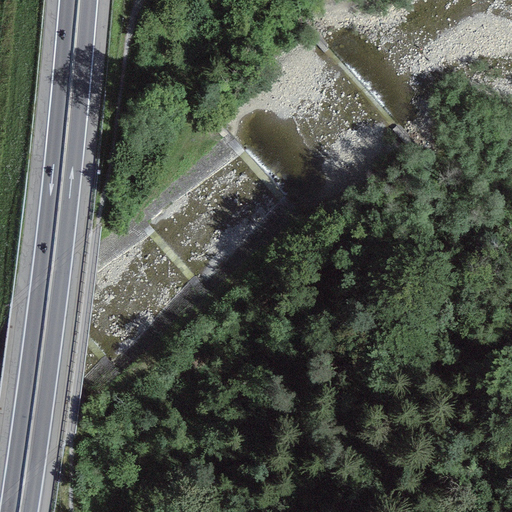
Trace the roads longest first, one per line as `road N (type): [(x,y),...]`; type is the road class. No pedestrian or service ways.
road 1 (trunk): [(68,0),(9,511)]
road 2 (trunk): [(29,511),(88,0)]
